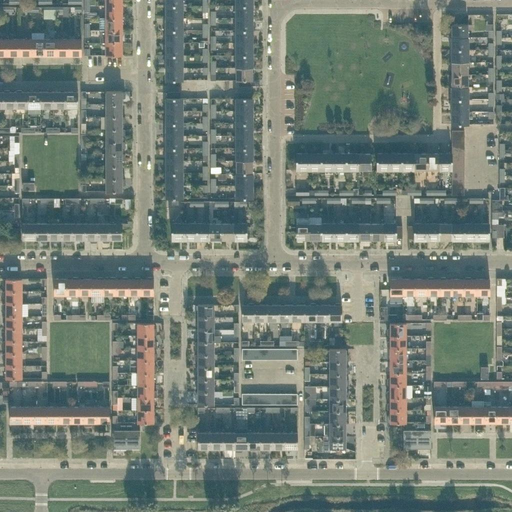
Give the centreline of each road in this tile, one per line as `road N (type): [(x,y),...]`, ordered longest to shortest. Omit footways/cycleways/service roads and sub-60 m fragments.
road 1 (residential): [(273,262),(276,0)]
road 2 (residential): [(181,471),(368,473)]
road 3 (residential): [(142,259),(144,76)]
road 4 (residential): [(359,263),(511,262)]
road 5 (residential): [(368,473),(511,476)]
road 6 (residential): [(0,262),(142,259)]
road 7 (residential): [(41,472),(181,471)]
